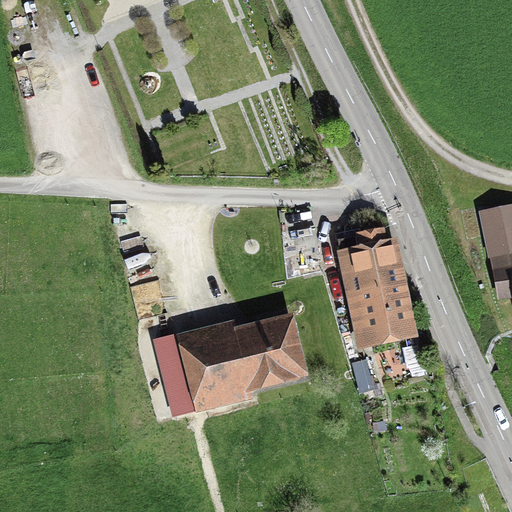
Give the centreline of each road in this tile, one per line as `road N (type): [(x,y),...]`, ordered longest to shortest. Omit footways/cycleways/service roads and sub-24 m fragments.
road 1 (secondary): [(299,0),(511,473)]
road 2 (track): [(511,182),(456,163),(401,106),(351,0)]
